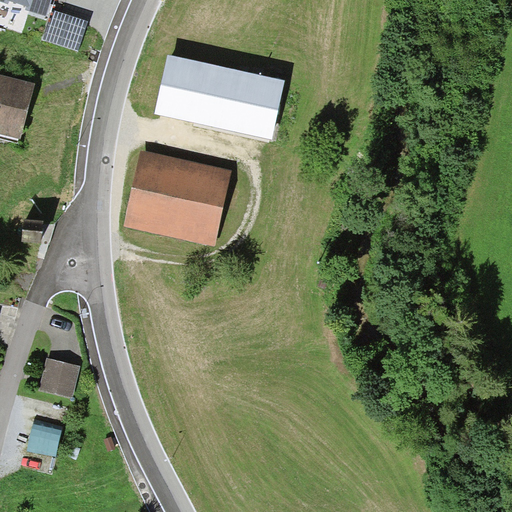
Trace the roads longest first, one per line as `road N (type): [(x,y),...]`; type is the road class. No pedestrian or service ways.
road 1 (unclassified): [(172,511),(133,440),(95,295),(92,238)]
road 2 (unclassified): [(92,238),(89,204),(107,79),(142,0)]
road 3 (residential): [(0,419),(48,270),(92,238)]
